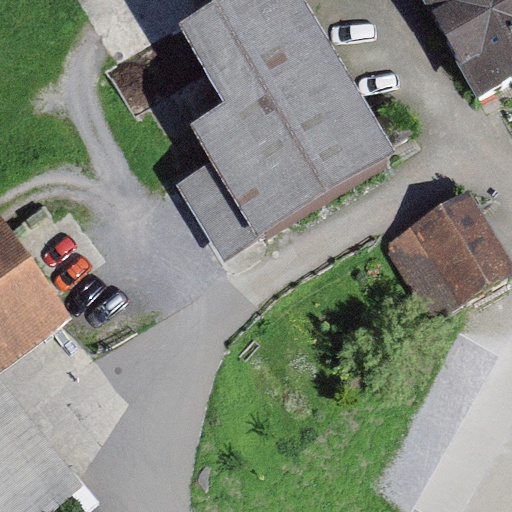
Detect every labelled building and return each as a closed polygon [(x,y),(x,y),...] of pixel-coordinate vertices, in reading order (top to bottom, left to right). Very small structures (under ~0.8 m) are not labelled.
[(377,188),(261,0),(259,0),(161,58),(201,138),(174,157),(244,269),(377,188)] [(511,84),(511,0),(423,0),(481,102),(511,84)] [(105,98),(8,162),(58,237),(155,174),(105,98)] [(511,278),(511,265),(472,202),(393,251),(439,324),(511,278)] [(0,364),(38,338),(0,282),(0,364)] [(0,511),(53,511),(0,434),(0,511)]
